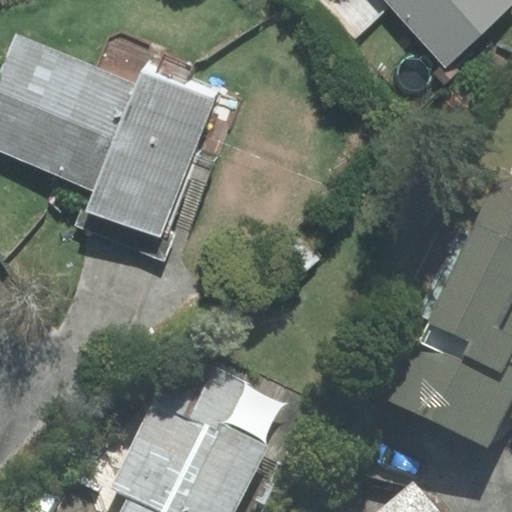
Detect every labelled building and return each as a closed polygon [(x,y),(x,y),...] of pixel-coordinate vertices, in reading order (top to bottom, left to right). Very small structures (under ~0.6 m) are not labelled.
[(511,0),(388,0),(445,61),(511,0)] [(134,83),(16,37),(0,77),(0,150),(102,190),(94,210),(163,237),(218,96),(140,66),(134,83)] [(511,175),(511,176),(495,182),(388,400),(490,449),(511,403),(511,175)] [(218,434),(151,402),(110,486),(117,490),(105,511),(235,511),(267,448),(222,426),(218,434)] [(440,511),(413,480),(375,511),(440,511)]
